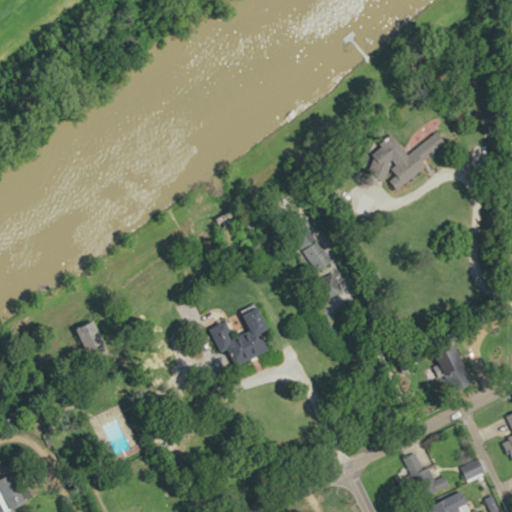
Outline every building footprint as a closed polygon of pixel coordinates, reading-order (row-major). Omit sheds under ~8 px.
[(428,163),(425,159),(450,139),(440,127),(396,162),(398,164),(385,174),(397,188),(428,163)] [(270,327),(262,305),(246,311),(251,325),(239,329),(250,357),(270,350),(263,330),(270,327)] [(511,411),(506,414),(511,428),(511,436),(503,440),(511,462),(511,411)] [(401,458),(419,498),(450,483),(446,474),(436,478),(430,465),(423,468),(415,451),(401,458)] [(484,469),(478,457),(461,466),(467,478),(484,469)] [(0,481),(0,499),(9,511),(29,498),(12,473),(0,481)] [(429,511),(479,511),(477,507),(467,511),(459,496),(429,511)]
